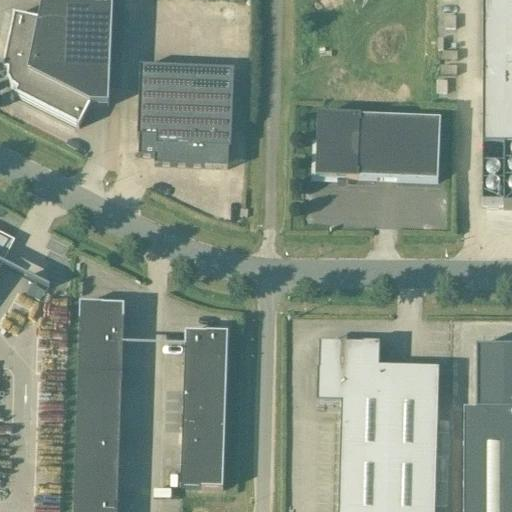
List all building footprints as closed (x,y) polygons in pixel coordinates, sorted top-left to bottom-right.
[(511,0),(482,0),(482,152),(482,210),(504,210),(503,212),(511,211),(511,0)] [(14,17),(3,72),(8,73),(8,81),(11,88),(17,93),(15,98),(79,131),(91,108),(109,108),(113,8),(43,5),(39,23),(14,17)] [(234,73),(140,69),(137,140),(139,140),(138,160),(155,160),(154,168),(213,171),(213,170),(228,171),(228,159),(229,159),(229,152),(231,152),(234,73)] [(359,120),(319,118),(317,180),(439,185),(441,123),(359,120)] [(0,238),(0,280),(0,279),(0,268),(2,265),(0,264),(0,256),(10,243),(0,238)] [(80,307),(80,324),(79,346),(123,348),(124,309),(104,308),(104,307),(80,307)] [(186,336),(185,374),(227,376),(228,336),(206,336),(186,336)] [(123,348),(79,346),(78,377),(122,378),(123,348)] [(433,511),(439,373),(429,372),(379,371),(380,347),(363,346),(362,349),(346,349),(338,349),(331,353),(326,358),(322,365),(320,373),(317,373),(316,406),(341,407),(337,511),(433,511)] [(464,411),(463,511),(511,511),(511,348),(476,348),(476,411),(464,411)] [(227,376),(185,374),(183,413),(226,414),(227,376)] [(122,378),(78,377),(77,408),(121,409),(122,378)] [(121,409),(77,408),(76,438),(120,440),(121,409)] [(226,414),(183,413),(182,451),(224,453),(226,414)] [(120,440),(76,438),(75,469),(119,471),(120,440)] [(224,453),(182,451),(181,491),(185,491),(202,491),(202,492),(223,492),(224,453)] [(119,471),(75,469),(74,500),(118,501),(119,471)] [(117,511),(118,501),(74,500),(74,511),(117,511)]
